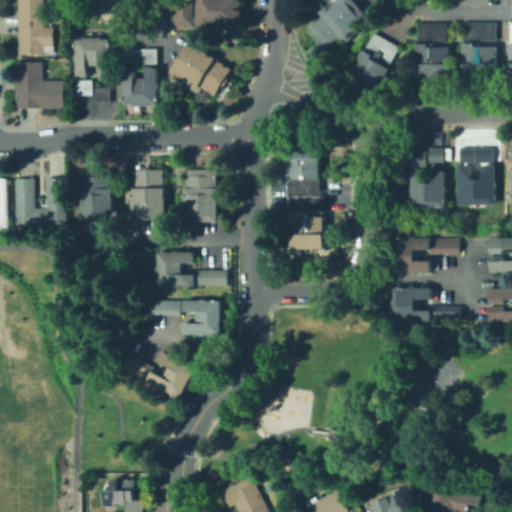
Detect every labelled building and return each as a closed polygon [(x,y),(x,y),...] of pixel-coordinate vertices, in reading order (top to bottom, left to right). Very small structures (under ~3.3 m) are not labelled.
[(19,0),(20,24),(45,24),(45,0),(19,0)] [(198,30),(197,0),(242,0),(243,29),(198,30)] [(355,0),(370,17),(345,40),(344,38),(330,51),(310,27),(324,15),(323,14),(338,0),(355,0)] [(418,24),(447,23),(448,41),(418,42),(418,24)] [(463,23),(497,23),(497,41),(463,41),(463,23)] [(20,24),(45,24),(45,27),(55,27),(55,46),(45,46),(45,55),(20,55),(20,24)] [(401,47),(389,67),(391,68),(375,96),(346,80),(363,50),(365,50),(375,32),(401,47)] [(85,39),(86,38),(107,38),(107,39),(113,39),(112,78),(100,77),(100,66),(89,66),(89,77),(77,77),(77,39),(85,39)] [(233,69),(216,96),(201,86),(199,89),(172,72),(192,41),(213,54),(221,59),(220,61),(233,69)] [(435,48),(449,48),(449,64),(450,64),(449,81),(416,80),(416,65),(416,44),(428,44),(428,48),(431,48),(431,58),(427,58),(427,63),(435,63),(435,48)] [(463,44),(475,44),(475,47),(497,47),(497,64),(496,81),(463,80),(464,65),(463,65),(463,44)] [(158,64),(143,64),(143,49),(158,49),(158,64)] [(126,64),(126,50),(140,50),(140,64),(126,64)] [(66,106),(66,108),(17,108),(17,62),(44,62),(44,81),(66,81),(65,99),(69,99),(69,106),(66,106)] [(124,67),(137,67),(137,79),(148,79),(148,67),(159,67),(159,79),(160,79),(159,105),(125,105),(125,82),(124,82),(124,67)] [(79,95),(79,81),(94,81),(94,95),(79,95)] [(96,103),(96,87),(111,87),(111,102),(96,103)] [(321,143),(322,196),(325,196),(326,249),(292,249),(292,197),(289,197),(289,182),(291,182),(291,175),(287,176),(287,143),(321,143)] [(430,148),(445,148),(445,163),(430,163),(430,148)] [(461,148),(476,148),(476,163),(461,163),(461,148)] [(479,148),(494,148),(494,163),(479,163),(479,148)] [(412,152),(427,152),(427,167),(412,167),(412,152)] [(459,206),(459,166),(471,166),(472,180),(483,180),(483,166),(496,166),(496,205),(459,206)] [(219,170),(219,187),(221,187),(221,195),(219,195),(219,222),(185,221),(186,187),(187,187),(188,169),(219,170)] [(412,207),(412,170),(423,170),(423,183),(435,183),(435,169),(446,169),(446,207),(412,207)] [(114,170),(114,188),(116,188),(116,195),(114,195),(114,222),(81,222),(81,188),(82,188),(82,170),(114,170)] [(166,188),(168,219),(133,220),(132,188),(137,188),(136,170),(166,170),(166,188)] [(0,177),(9,179),(9,228),(0,228),(0,177)] [(42,208),(48,207),(48,177),(67,177),(68,226),(42,226),(42,208)] [(42,208),(36,208),(35,178),(16,178),(17,227),(42,226),(42,208)] [(461,237),(461,254),(432,254),(432,249),(419,249),(419,261),(432,261),(432,272),(394,272),(394,238),(461,237)] [(511,238),(511,271),(490,271),(490,255),(505,255),(504,260),(511,260),(511,248),(504,248),(504,253),(490,253),(490,238),(511,238)] [(159,259),(159,252),(195,252),(195,263),(182,263),(182,274),(194,273),(194,287),(159,288),(159,275),(159,259)] [(199,270),(229,270),(229,286),(199,286),(199,270)] [(432,288),(432,299),(420,299),(420,310),(432,310),(432,306),(461,306),(462,321),(396,322),(395,288),(432,288)] [(511,288),(511,322),(490,322),(490,305),(505,305),(505,311),(511,311),(511,299),(504,299),(504,303),(491,303),(491,288),(511,288)] [(185,300),(222,300),(222,328),(222,337),(184,337),(184,323),(198,323),(198,311),(185,311),(185,300)] [(151,316),(151,302),(181,301),(181,315),(151,316)] [(197,368),(181,398),(168,391),(167,393),(162,390),(163,388),(122,366),(130,353),(155,367),(154,370),(165,377),(170,366),(160,361),(165,351),(197,368)] [(254,476),(272,511),(238,511),(241,511),(237,504),(231,507),(224,491),(254,476)] [(136,479),(136,500),(145,500),(145,511),(127,511),(127,504),(117,504),(117,507),(105,507),(104,490),(111,490),(111,479),(136,479)] [(439,484),(483,496),(481,506),(472,504),(469,511),(433,511),(434,511),(432,511),(435,499),(429,498),(431,489),(437,490),(439,484)] [(341,490),(352,510),(348,511),(314,511),(311,506),(312,505),(310,502),(324,494),(326,498),(341,490)] [(376,511),(373,503),(403,491),(411,511),(376,511)]
